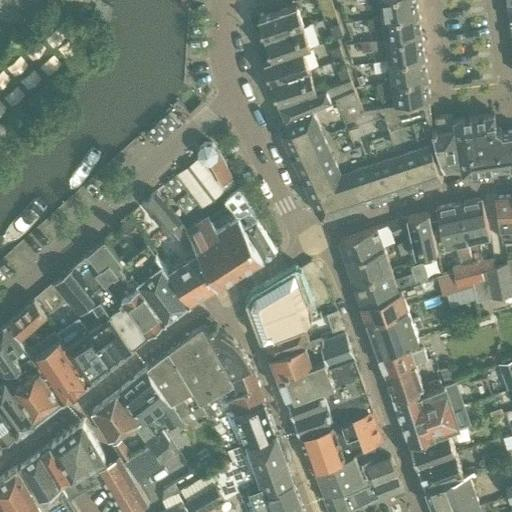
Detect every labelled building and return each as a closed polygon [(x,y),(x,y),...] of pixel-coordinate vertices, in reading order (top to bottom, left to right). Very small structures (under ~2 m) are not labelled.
[(43,0),(42,0),(0,0),(0,4),(34,19),(43,0)] [(318,0),(325,18),(336,14),(330,0),(318,0)] [(383,17),(418,12),(416,0),(365,0),(366,8),(377,6),(377,4),(381,3),(383,16),(383,17)] [(266,38),(287,31),(304,25),(297,4),(287,7),(277,10),(258,17),(266,38)] [(386,38),(421,33),(418,12),(383,17),(383,16),(368,18),(369,29),(380,28),(380,25),(384,24),(386,38)] [(334,39),(343,35),(339,23),(329,26),(334,39)] [(273,58),(287,54),(303,49),(304,50),(311,47),(304,25),(287,31),(266,38),(272,58),(273,58)] [(386,38),(371,40),(372,50),(383,49),(383,46),(387,45),(389,59),(424,54),(421,33),(386,38)] [(334,61),(343,58),(339,46),(330,49),(334,61)] [(273,58),(272,58),(265,60),(272,82),(310,69),(304,50),(303,49),(287,54),(273,58)] [(389,59),(374,61),(375,72),(386,70),(386,67),(390,67),(392,80),(392,81),(427,76),(424,54),(389,59)] [(338,71),(341,82),(350,79),(346,68),(338,71)] [(279,103),(286,101),(287,100),(317,90),(310,69),(272,82),(279,103)] [(395,103),(428,99),(430,98),(427,76),(392,81),(392,80),(376,83),(378,93),(389,92),(389,89),(393,88),(395,103)] [(287,100),(286,101),(279,103),(285,118),(281,129),(287,143),(296,161),(316,208),(328,213),(442,175),(431,140),(435,139),(433,131),(438,130),(437,126),(433,127),(428,99),(395,103),(363,108),(350,79),(341,82),(317,90),(287,100)] [(433,131),(435,139),(445,167),(460,164),(452,113),(435,116),(437,126),(438,130),(433,131)] [(511,164),(511,130),(502,132),(502,131),(498,128),(496,128),(494,113),(454,119),(462,172),(511,164)] [(200,144),(199,147),(199,151),(203,157),(210,158),(222,181),(232,176),(217,147),(217,146),(212,141),(205,140),(200,144)] [(238,211),(262,253),(267,250),(270,251),(277,247),(239,184),(225,197),(238,211)] [(181,219),(155,188),(141,201),(167,231),(181,219)] [(511,226),(511,199),(511,195),(495,196),(500,228),(501,228),(503,239),(504,239),(505,243),(509,243),(509,239),(511,239),(511,234),(511,226)] [(458,202),(471,258),(483,255),(479,238),(491,235),(482,196),(458,202)] [(471,258),(458,202),(436,207),(445,245),(456,243),(461,261),(471,258)] [(262,253),(238,211),(218,225),(212,217),(190,233),(198,247),(217,281),(242,265),(245,269),(251,265),(249,261),(262,253)] [(415,254),(437,249),(429,211),(406,216),(415,254)] [(393,233),(402,230),(398,219),(389,222),(393,233)] [(347,260),(384,247),(376,226),(339,239),(347,260)] [(73,262),(94,288),(110,310),(133,343),(164,317),(130,269),(127,272),(120,262),(123,260),(122,259),(104,236),(73,262)] [(409,251),(405,240),(398,243),(402,254),(409,251)] [(169,266),(190,298),(217,281),(198,247),(169,266)] [(384,247),(347,260),(354,281),(392,268),(384,247)] [(190,298),(169,266),(167,267),(157,254),(156,251),(158,250),(157,249),(154,251),(156,255),(136,270),(125,257),(122,259),(123,260),(120,262),(127,272),(130,269),(164,317),(190,298)] [(495,265),(493,255),(453,264),(455,270),(458,283),(472,280),(473,284),(477,300),(511,292),(511,274),(509,261),(495,265)] [(411,266),(417,282),(428,278),(423,261),(411,266)] [(87,326),(111,361),(112,360),(133,343),(110,310),(94,288),(73,262),(56,276),(81,309),(93,301),(100,311),(104,314),(93,322),(87,326)] [(257,315),(287,302),(291,301),(305,295),(294,267),(256,290),(251,300),(257,315)] [(392,268),(354,281),(361,301),(399,288),(392,268)] [(458,283),(455,270),(437,276),(442,294),(473,284),(472,280),(458,283)] [(434,277),(362,304),(367,318),(382,313),(382,315),(410,305),(407,297),(422,292),(420,288),(436,282),(434,277)] [(46,313),(47,313),(68,299),(52,279),(33,296),(46,313)] [(11,340),(19,334),(46,313),(33,296),(0,323),(0,324),(0,325),(11,340)] [(265,335),(287,326),(303,320),(322,313),(320,308),(311,311),(308,303),(294,308),(291,301),(287,302),(257,315),(265,335)] [(382,313),(367,318),(379,352),(408,342),(422,337),(410,305),(382,315),(382,313)] [(343,324),(337,307),(326,311),(333,328),(343,324)] [(59,334),(88,377),(111,361),(87,326),(93,322),(85,310),(58,328),(61,333),(59,334)] [(287,326),(265,335),(271,352),(322,333),(322,332),(321,333),(319,328),(308,332),(303,320),(287,326)] [(233,378),(202,323),(189,332),(209,368),(208,369),(218,387),(225,383),(227,388),(226,389),(228,393),(229,394),(238,387),(233,378)] [(202,323),(233,378),(252,364),(246,353),(241,346),(235,339),(226,332),(213,325),(202,323)] [(24,358),(0,325),(0,368),(35,417),(63,396),(33,352),(31,353),(24,358)] [(322,333),(271,352),(279,371),(325,355),(327,359),(332,358),(334,363),(355,355),(345,329),(323,336),(322,333)] [(167,393),(181,415),(193,407),(199,417),(207,413),(199,400),(201,398),(200,397),(218,387),(208,369),(209,368),(189,332),(146,364),(167,393)] [(88,377),(59,334),(48,341),(45,337),(37,343),(40,348),(38,349),(35,344),(29,349),(31,353),(33,352),(63,396),(88,377)] [(408,342),(379,352),(386,370),(415,360),(416,362),(427,359),(422,347),(411,350),(408,342)] [(325,355),(279,371),(288,396),(333,380),(360,369),(355,355),(334,363),(332,358),(327,359),(325,355)] [(505,383),(511,380),(511,357),(498,362),(505,383)] [(415,360),(386,370),(395,397),(419,388),(424,386),(416,362),(415,360)] [(167,393),(146,364),(119,385),(142,415),(144,414),(156,431),(145,438),(148,442),(143,444),(144,445),(123,458),(136,479),(158,465),(159,458),(155,453),(168,443),(169,438),(159,422),(151,410),(158,404),(169,422),(170,422),(180,415),(181,415),(167,393)] [(252,364),(233,378),(238,387),(229,394),(236,410),(264,399),(252,364)] [(35,417),(0,368),(0,405),(17,430),(35,417)] [(360,369),(333,380),(288,396),(294,413),(327,402),(340,397),(367,389),(360,369)] [(421,392),(419,388),(395,397),(403,422),(427,414),(428,416),(462,402),(455,380),(421,392)] [(144,414),(142,415),(119,385),(91,408),(109,436),(132,422),(144,439),(145,438),(156,431),(144,414)] [(340,397),(348,414),(373,406),(367,389),(340,397)] [(300,431),(348,414),(340,397),(327,402),(294,413),(300,431)] [(246,440),(247,440),(275,429),(264,399),(236,410),(234,411),(246,440)] [(428,416),(427,414),(403,422),(410,442),(439,432),(452,428),(469,422),(462,402),(428,416)] [(0,438),(2,441),(17,430),(0,405),(0,438)] [(373,406),(348,414),(300,431),(312,465),(315,464),(345,453),(361,447),(366,445),(365,442),(384,435),(373,406)] [(511,407),(500,411),(503,421),(509,420),(509,421),(511,420),(511,407)] [(109,458),(82,414),(49,439),(50,440),(41,446),(39,447),(70,497),(101,477),(122,511),(147,496),(136,479),(123,458),(119,452),(109,458)] [(170,422),(169,422),(165,425),(178,445),(188,437),(182,428),(187,425),(180,415),(170,422)] [(247,440),(246,440),(241,442),(252,475),(258,472),(260,478),(261,478),(263,483),(267,481),(268,485),(293,477),(275,429),(247,440)] [(439,432),(410,442),(419,464),(457,451),(449,430),(439,434),(439,432)] [(70,497),(39,447),(20,460),(50,511),(75,511),(78,510),(70,497)] [(345,453),(315,464),(325,490),(323,491),(330,511),(346,511),(365,505),(364,503),(404,486),(391,452),(367,462),(371,472),(364,475),(354,450),(346,453),(345,453)] [(457,451),(419,464),(427,486),(465,473),(457,451)] [(0,474),(0,500),(7,511),(45,511),(16,462),(0,474)] [(260,478),(258,472),(252,475),(253,476),(236,483),(242,498),(252,494),(259,511),(262,511),(301,497),(293,477),(268,485),(267,481),(263,483),(261,478),(260,478)] [(461,511),(478,506),(481,505),(469,472),(465,473),(427,486),(436,510),(458,503),(461,511)] [(187,499),(195,511),(201,511),(226,496),(217,481),(187,499)] [(306,511),(301,497),(262,511),(306,511)] [(188,511),(182,499),(157,511),(188,511)] [(458,503),(436,510),(437,511),(479,511),(478,506),(461,511),(458,503)]
